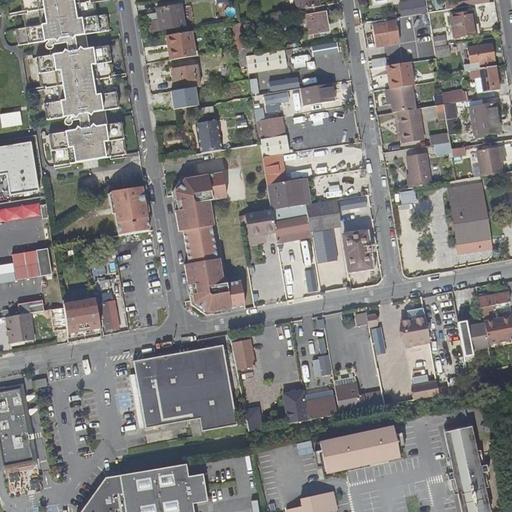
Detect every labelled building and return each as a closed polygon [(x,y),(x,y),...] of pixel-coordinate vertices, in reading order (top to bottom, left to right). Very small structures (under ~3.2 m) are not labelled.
[(47,121),(75,117),(77,131),(50,136),(55,167),(126,157),(120,124),(108,126),(105,111),(118,109),(108,47),(89,50),(87,35),(109,31),(106,16),(96,17),(93,0),(36,0),(41,27),(25,29),(28,44),(57,40),(59,54),(37,58),(47,121)] [(298,4),(299,10),(305,9),(319,7),(318,0),(286,0),(288,5),(298,4)] [(396,1),(397,16),(425,15),(425,0),(396,1)] [(447,10),(475,6),(474,0),(452,0),(446,1),(447,10)] [(158,20),(148,22),(149,31),(183,26),(179,5),(157,9),(158,20)] [(320,7),(319,7),(305,9),(309,35),(328,32),(325,13),(322,13),(320,7)] [(472,12),(450,15),(454,38),(474,35),(473,26),(472,22),(474,21),(472,12)] [(421,16),(408,18),(409,23),(396,25),(398,35),(404,35),(405,39),(412,39),(413,41),(424,39),(421,16)] [(375,46),(390,44),(389,39),(398,38),(398,35),(396,25),(395,20),(387,21),(387,23),(372,26),(375,46)] [(244,47),(240,23),(234,24),(238,48),(244,47)] [(180,33),(166,35),(168,47),(170,47),(172,59),(195,55),(191,31),(180,33)] [(309,47),(310,57),(336,54),(334,44),(309,47)] [(449,45),(434,47),(436,58),(451,56),(449,45)] [(472,70),(479,69),(495,67),(492,46),(469,49),(472,70)] [(244,47),(238,48),(243,80),(249,79),(249,76),(246,58),(244,47)] [(277,71),(286,70),(283,52),(246,58),(249,76),(277,71)] [(390,76),(392,90),(415,86),(414,78),(392,66),(386,67),(387,76),(390,76)] [(176,91),(201,87),(197,67),(174,70),(175,75),(174,75),(176,91)] [(498,89),(495,67),(479,69),(482,92),(498,89)] [(263,114),(278,112),(277,104),(286,103),(284,90),(297,88),(296,78),(266,82),(267,94),(260,95),(263,114)] [(249,95),(257,94),(256,79),(247,80),(249,95)] [(332,104),(330,87),(300,92),(302,109),(332,104)] [(441,104),(440,93),(432,88),(424,90),(427,107),(429,107),(441,104)] [(448,134),(448,135),(455,133),(452,117),(455,116),(453,102),(443,104),(444,110),(448,134)] [(430,114),(444,110),(443,104),(441,104),(429,107),(430,114)] [(491,109),(494,122),(505,129),(502,107),(491,109)] [(260,109),(253,111),(256,119),(262,117),(260,109)] [(418,109),(396,113),(401,145),(423,141),(418,109)] [(500,131),(500,129),(469,111),(473,136),(500,131)] [(0,114),(0,128),(21,125),(19,112),(0,114)] [(391,113),(375,116),(377,124),(392,121),(391,113)] [(242,116),(235,117),(235,128),(243,127),(242,116)] [(279,140),(276,120),(256,124),(259,143),(279,140)] [(216,124),(197,126),(201,156),(221,153),(216,124)] [(434,145),(449,143),(448,135),(448,134),(430,137),(431,146),(434,145)] [(30,139),(0,144),(0,174),(6,173),(10,195),(39,190),(30,139)] [(450,151),(449,143),(434,145),(436,155),(451,153),(450,151)] [(463,149),(450,151),(451,153),(452,158),(464,156),(463,149)] [(493,175),(501,174),(497,149),(476,152),(480,177),(493,175)] [(408,189),(431,185),(426,153),(406,157),(409,175),(410,180),(407,180),(408,189)] [(280,187),(275,158),(262,160),(266,189),(280,187)] [(227,200),(222,175),(181,181),(173,193),(180,234),(184,233),(190,266),(185,267),(192,306),(205,315),(246,308),(241,283),(224,286),(222,272),(220,272),(210,217),(212,216),(210,203),(227,200)] [(309,207),(305,182),(298,184),(303,208),(307,207),(309,207)] [(298,184),(282,187),(285,211),(303,208),(298,184)] [(482,184),(447,189),(458,254),(492,249),(482,184)] [(142,187),(109,193),(118,237),(151,231),(142,187)] [(399,204),(414,203),(413,192),(398,192),(399,204)] [(339,202),(309,207),(307,207),(309,217),(309,220),(312,232),(312,233),(343,228),(339,202)] [(303,208),(285,211),(272,213),(274,222),(309,217),(307,207),(303,208)] [(309,220),(279,225),(281,237),(312,232),(309,220)] [(0,274),(16,273),(14,260),(13,249),(9,249),(7,236),(14,235),(12,221),(0,223),(0,274)] [(313,240),(312,233),(312,232),(281,237),(279,225),(274,226),(278,245),(313,240)] [(344,234),(350,268),(372,265),(367,230),(344,234)] [(114,238),(86,243),(88,255),(116,250),(114,238)] [(313,264),(302,265),(305,293),(316,292),(313,264)] [(252,285),(255,302),(258,301),(258,299),(263,298),(260,283),(252,285)] [(119,330),(113,293),(96,296),(100,319),(106,318),(108,331),(119,330)] [(479,299),(478,299),(483,322),(498,319),(497,312),(489,314),(488,306),(501,304),(510,302),(508,293),(483,298),(482,295),(478,296),(479,299)] [(63,302),(63,306),(95,301),(94,297),(63,302)] [(64,309),(68,335),(100,329),(95,301),(63,306),(64,309)] [(502,311),(501,304),(488,306),(489,314),(497,312),(502,311)] [(367,315),(369,328),(378,326),(376,313),(367,315)] [(30,315),(6,319),(8,330),(10,329),(10,333),(9,333),(10,346),(34,342),(30,315)] [(511,317),(483,323),(483,325),(488,345),(511,340),(511,317)] [(405,347),(429,343),(425,321),(410,323),(410,321),(401,322),(405,347)] [(471,351),(488,348),(488,345),(483,325),(466,328),(465,322),(458,324),(464,358),(472,357),(471,351)] [(68,335),(69,340),(100,334),(100,329),(68,335)] [(232,343),(238,370),(255,367),(249,340),(232,343)] [(236,425),(223,345),(133,360),(145,427),(199,418),(200,431),(229,426),(236,425)] [(332,375),(328,355),(318,356),(318,359),(312,360),(315,377),(332,375)] [(446,364),(447,371),(464,369),(463,361),(446,364)] [(242,390),(258,388),(256,373),(241,375),(242,390)] [(36,380),(37,388),(49,386),(47,378),(36,380)] [(384,406),(381,391),(357,396),(354,379),(334,382),(340,415),(360,411),(384,406)] [(437,389),(436,380),(412,384),(415,401),(439,396),(437,389)] [(468,383),(437,389),(439,396),(470,391),(468,383)] [(0,391),(0,453),(2,466),(32,460),(28,437),(19,388),(16,388),(15,387),(6,386),(6,390),(0,391)] [(286,392),(291,424),(309,421),(303,389),(286,392)] [(248,432),(261,430),(257,409),(244,411),(248,432)] [(400,457),(394,427),(315,445),(321,473),(391,457),(392,459),(400,457)] [(486,511),(468,427),(445,432),(463,511),(486,511)] [(184,465),(119,476),(124,511),(192,511),(191,504),(202,502),(205,498),(202,478),(198,475),(187,477),(184,465)] [(124,511),(119,476),(104,478),(87,502),(88,506),(84,507),(79,511),(124,511)] [(23,487),(32,485),(30,479),(16,482),(15,477),(6,479),(10,496),(25,493),(23,487)] [(300,507),(285,510),(285,511),(330,511),(335,511),(331,492),(299,499),(300,507)]
